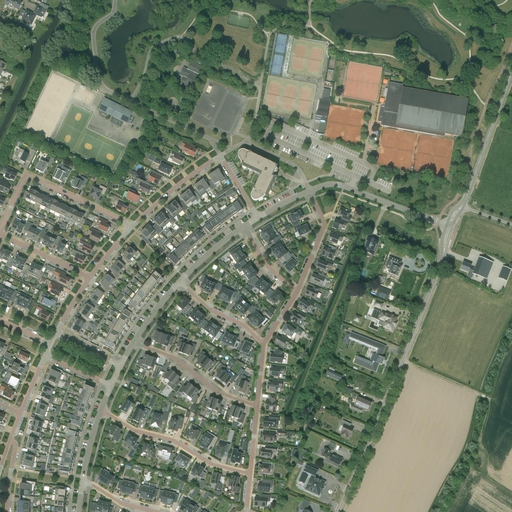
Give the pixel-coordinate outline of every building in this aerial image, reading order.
[(8,6),(8,5),(19,10),(22,3),(16,0),(6,0),(4,4),(8,6)] [(36,15),(43,19),(47,10),(39,6),(37,5),(33,13),(26,10),(21,20),(27,23),(26,26),(30,28),(36,15)] [(203,68),(191,62),(187,69),(183,67),(180,76),(183,77),(180,85),(192,90),(203,68)] [(403,85),(389,82),(384,108),(380,107),(378,122),(382,122),(381,126),(444,137),(445,134),(462,137),(469,99),(403,87),(403,85)] [(330,102),(330,99),(329,98),(330,92),(327,91),(326,98),(323,97),(322,101),(321,101),(319,111),(317,111),(315,121),(326,123),(329,102),(330,102)] [(104,98),(99,110),(127,124),(133,112),(104,98)] [(183,152),(194,157),(197,151),(190,147),(191,145),(184,141),(182,147),(185,148),(183,152)] [(16,156),(14,159),(21,162),(21,161),(24,163),(26,162),(27,161),(30,163),(36,152),(33,150),(31,149),(29,153),(19,149),(18,152),(16,152),(14,155),(16,156)] [(257,201),(258,200),(264,197),(265,196),(266,196),(275,177),(273,176),(278,166),(271,163),(269,161),(268,163),(248,154),(249,153),(244,150),(243,150),(242,150),(241,150),(240,151),(239,152),(238,153),(238,154),(238,155),(238,156),(242,163),(243,164),(243,165),(263,174),(255,190),(254,190),(251,194),(251,195),(251,196),(251,197),(252,197),(252,198),(252,199),(253,200),(254,200),(255,201),(256,201),(257,201)] [(182,162),(183,162),(184,160),(178,157),(180,154),(173,151),(169,158),(173,160),(172,162),(180,166),(182,162)] [(169,175),(172,169),(161,163),(162,160),(156,157),(154,162),(161,166),(158,170),(159,170),(159,171),(165,174),(165,173),(169,175)] [(40,173),(43,174),(46,169),(49,162),(52,164),(54,159),(51,158),(50,160),(47,158),(45,163),(40,160),(39,164),(38,163),(35,168),(36,169),(36,170),(40,172),(40,173)] [(12,169),(5,166),(1,164),(0,167),(3,169),(2,172),(4,173),(4,174),(6,175),(5,178),(9,180),(10,179),(14,181),(16,175),(10,172),(12,169)] [(57,169),(53,178),(62,182),(64,177),(67,179),(70,173),(67,171),(68,169),(63,167),(61,171),(57,169)] [(151,174),(148,180),(158,185),(161,178),(157,177),(157,176),(158,173),(151,170),(150,174),(151,174)] [(219,181),(220,183),(225,180),(226,181),(228,180),(224,173),(222,175),(218,170),(214,173),(219,181)] [(210,183),(214,189),(216,188),(214,185),(219,181),(214,173),(209,176),(212,181),(210,183)] [(72,187),(76,189),(77,188),(80,190),(82,184),(85,186),(88,180),(82,177),(81,179),(80,180),(76,178),(75,180),(74,180),(72,184),(73,185),(72,187)] [(9,191),(10,187),(7,186),(6,185),(7,182),(1,179),(0,180),(0,190),(7,194),(7,193),(8,193),(9,191)] [(138,184),(136,188),(136,189),(138,190),(148,195),(151,189),(148,187),(150,184),(138,179),(136,183),(138,184)] [(214,189),(210,183),(207,185),(204,180),(199,183),(205,191),(210,188),(212,191),(214,189)] [(206,193),(205,191),(199,183),(194,187),(198,191),(195,193),(200,199),(202,198),(202,197),(206,193)] [(90,196),(98,200),(101,193),(104,194),(107,189),(101,186),(98,190),(94,188),(90,196)] [(127,196),(127,197),(126,199),(136,204),(139,198),(134,195),(136,192),(130,189),(128,193),(129,193),(128,196),(127,196)] [(31,201),(36,191),(33,190),(32,191),(30,190),(29,193),(26,191),(22,199),(25,200),(26,198),(31,201)] [(185,194),(191,202),(195,198),(198,201),(200,199),(195,193),(193,195),(189,190),(185,194)] [(36,203),(41,194),(36,191),(31,201),(36,203)] [(41,205),(45,196),(41,194),(36,203),(41,205)] [(182,204),(187,210),(189,208),(186,205),(191,202),(185,194),(180,198),(184,202),(182,204)] [(46,208),(50,198),(45,196),(41,205),(46,208)] [(118,205),(116,209),(117,209),(117,210),(120,212),(121,211),(125,213),(126,213),(127,213),(128,211),(127,210),(128,207),(119,203),(120,200),(114,197),(112,202),(118,205)] [(51,210),(55,201),(50,198),(46,208),(51,210)] [(246,208),(240,198),(236,200),(237,202),(232,205),(238,214),(246,208)] [(55,212),(60,203),(55,201),(51,210),(55,212)] [(187,210),(182,204),(179,206),(175,201),(171,205),(179,214),(183,211),(184,212),(187,210)] [(60,215),(65,206),(60,203),(55,212),(60,215)] [(175,223),(177,221),(174,218),(179,214),(171,205),(167,209),(170,214),(168,216),(173,221),(174,221),(175,223)] [(228,208),(233,217),(238,214),(232,205),(228,208)] [(65,217),(70,208),(65,206),(60,215),(65,217)] [(70,219),(75,210),(70,208),(65,217),(70,219)] [(223,212),(229,220),(233,217),(228,208),(223,212)] [(341,208),(338,214),(344,217),(343,220),(349,222),(352,217),(349,216),(351,212),(341,208)] [(75,222),(79,213),(75,210),(70,219),(75,222)] [(189,219),(199,213),(197,210),(187,216),(189,219)] [(217,214),(224,223),(229,220),(223,212),(222,210),(217,214)] [(302,216),(303,215),(301,210),(295,213),(290,216),(292,220),(291,221),(293,226),(299,223),(298,220),(303,218),(302,216)] [(79,213),(75,222),(80,224),(79,226),(82,228),(85,220),(83,219),(84,215),(79,213)] [(158,217),(166,226),(170,222),(171,223),(173,221),(168,216),(166,218),(162,213),(158,217)] [(212,217),(220,227),(224,223),(217,214),(212,217)] [(16,232),(20,223),(16,221),(17,217),(15,215),(11,223),(14,224),(11,230),(15,232),(15,231),(16,232)] [(163,231),(162,230),(166,226),(158,217),(153,221),(157,225),(155,228),(161,233),(163,231)] [(209,222),(215,230),(220,227),(212,217),(207,221),(209,223),(209,222)] [(107,233),(108,230),(109,230),(110,228),(110,227),(105,224),(106,221),(100,218),(98,223),(101,225),(99,229),(107,233)] [(333,227),(341,231),(342,228),(345,230),(346,227),(348,222),(342,219),(340,222),(335,220),(333,227)] [(26,230),(30,223),(27,221),(26,223),(21,221),(20,223),(16,232),(17,232),(17,233),(21,235),(24,229),(26,230)] [(202,229),(208,236),(215,230),(209,222),(209,223),(204,226),(205,227),(202,229)] [(261,236),(263,239),(276,231),(274,227),(271,222),(264,227),(266,230),(261,233),(262,235),(261,236)] [(32,239),(36,230),(31,228),(33,224),(30,223),(26,230),(29,231),(26,237),(30,239),(31,238),(32,239)] [(153,238),(157,234),(159,235),(161,233),(155,228),(153,230),(149,225),(145,230),(153,238)] [(305,234),(311,232),(308,226),(307,227),(306,225),(301,228),(300,225),(294,227),(296,233),(298,232),(300,236),(305,234)] [(47,246),(51,238),(52,237),(47,234),(49,230),(47,228),(46,230),(45,230),(42,238),(45,239),(42,245),(46,247),(46,246),(47,246)] [(98,243),(100,241),(101,241),(102,239),(101,238),(102,237),(95,234),(97,231),(91,228),(89,232),(92,234),(90,239),(98,243)] [(42,238),(45,230),(43,229),(41,233),(36,230),(32,239),(33,240),(32,240),(36,242),(39,236),(42,238)] [(194,234),(201,242),(208,236),(202,229),(200,232),(199,231),(194,234)] [(141,234),(145,238),(143,240),(149,245),(151,243),(149,242),(153,238),(145,230),(141,234)] [(275,243),(280,240),(282,239),(279,234),(278,234),(276,231),(263,239),(266,243),(267,242),(268,244),(273,241),(275,243)] [(189,237),(196,246),(201,242),(194,234),(193,233),(189,237)] [(328,241),(337,245),(339,240),(341,242),(344,236),(338,234),(336,237),(331,235),(328,241)] [(57,245),(61,237),(58,236),(56,240),(51,238),(47,246),(48,247),(48,248),(52,250),(55,244),(57,245)] [(67,249),(66,248),(68,243),(63,241),(64,239),(61,237),(57,245),(60,246),(57,251),(58,252),(58,253),(62,254),(63,254),(64,252),(66,252),(67,249)] [(184,241),(192,250),(196,246),(189,237),(184,241)] [(374,255),(379,242),(367,237),(362,251),(374,255)] [(90,254),(93,248),(91,247),(92,244),(87,241),(82,239),(80,242),(82,243),(81,248),(83,249),(82,250),(90,254)] [(274,255),(284,249),(281,245),(283,244),(280,240),(275,243),(276,246),(271,249),(273,251),(272,252),(274,255)] [(181,246),(188,253),(192,250),(184,241),(180,245),(181,246)] [(177,250),(184,257),(188,253),(181,246),(177,250)] [(321,255),(332,259),(335,252),(335,251),(336,248),(331,246),(329,249),(324,247),(321,255)] [(234,259),(244,253),(241,249),(240,250),(239,248),(236,250),(234,247),(228,252),(231,255),(231,254),(234,259)] [(136,257),(140,253),(134,248),(132,250),(129,248),(128,248),(125,251),(132,258),(134,255),(136,257)] [(156,252),(160,256),(164,251),(161,248),(156,252)] [(286,260),(291,256),(288,251),(286,252),(284,249),(274,255),(276,259),(277,258),(278,260),(283,257),(286,260)] [(9,267),(12,260),(10,258),(12,252),(9,250),(8,251),(7,251),(3,259),(8,262),(6,266),(9,267)] [(82,265),(85,259),(83,258),(84,255),(74,250),(71,255),(76,258),(74,261),(82,265)] [(173,254),(180,261),(184,257),(177,250),(173,254)] [(123,261),(129,266),(132,262),(130,260),(132,258),(125,251),(122,255),(123,255),(122,256),(125,259),(123,261)] [(236,270),(238,269),(237,269),(246,263),(244,261),(246,259),(245,257),(246,256),(244,253),(234,259),(237,264),(234,266),(236,270)] [(164,260),(173,268),(180,261),(173,254),(169,258),(167,257),(164,260)] [(291,256),(286,260),(289,263),(285,267),(286,269),(285,269),(290,273),(294,269),(293,269),(297,265),(294,261),(296,258),(292,254),(291,256)] [(18,267),(22,258),(21,258),(22,257),(18,255),(15,261),(12,260),(9,267),(12,268),(13,264),(18,267)] [(386,266),(390,268),(388,273),(398,277),(402,267),(400,266),(401,262),(389,257),(386,266)] [(469,272),(467,277),(472,279),(474,274),(483,278),(490,261),(479,257),(474,268),(470,267),(471,265),(463,262),(461,269),(469,272)] [(24,274),(28,267),(25,266),(28,260),(24,258),(24,259),(22,258),(18,267),(17,269),(22,271),(21,273),(24,274)] [(319,260),(317,267),(320,269),(320,270),(325,272),(326,268),(329,269),(329,268),(331,269),(334,263),(327,260),(326,263),(319,260)] [(113,265),(121,271),(123,269),(125,270),(129,266),(123,261),(121,263),(118,261),(117,262),(116,261),(113,265)] [(33,276),(38,266),(37,265),(37,264),(33,262),(30,268),(28,267),(24,274),(27,276),(28,274),(33,276)] [(245,275),(255,268),(252,265),(251,266),(250,264),(247,266),(246,263),(237,269),(238,269),(240,273),(242,271),(245,275)] [(38,266),(33,276),(37,278),(36,280),(40,282),(43,274),(40,273),(43,267),(39,265),(39,266),(38,266)] [(112,275),(114,276),(118,280),(121,275),(119,274),(121,271),(113,265),(110,268),(111,269),(111,270),(114,272),(112,275)] [(511,270),(503,267),(498,278),(506,281),(511,270)] [(252,284),(257,279),(255,276),(258,274),(256,273),(257,272),(255,268),(245,275),(249,280),(250,281),(248,283),(250,285),(252,284)] [(68,286),(71,280),(65,277),(66,274),(56,269),(54,275),(59,278),(58,281),(68,286)] [(152,277),(159,284),(163,279),(161,277),(163,275),(158,270),(156,273),(156,272),(152,277)] [(310,281),(322,286),(325,279),(326,280),(327,277),(321,274),(320,277),(313,274),(310,281)] [(103,279),(111,285),(112,282),(115,284),(118,280),(114,276),(112,275),(110,277),(107,275),(106,276),(105,275),(103,279)] [(200,281),(203,283),(200,288),(202,289),(202,290),(206,292),(211,282),(207,280),(208,278),(203,275),(200,281)] [(148,282),(156,288),(159,284),(152,277),(148,282)] [(101,289),(108,294),(111,289),(109,287),(111,285),(103,279),(100,283),(101,283),(100,284),(103,286),(101,289)] [(260,291),(267,282),(264,279),(263,280),(262,279),(260,281),(257,279),(252,284),(255,287),(260,291)] [(63,292),(62,291),(63,291),(56,288),(58,285),(52,282),(49,288),(52,289),(50,293),(60,297),(61,294),(62,294),(63,292)] [(144,286),(152,292),(156,288),(148,282),(144,286)] [(217,290),(220,284),(216,282),(215,284),(211,282),(206,292),(209,294),(210,293),(212,294),(215,289),(217,290)] [(268,297),(272,291),(270,289),(272,287),(270,285),(271,284),(267,282),(260,291),(265,295),(268,297)] [(223,301),(228,290),(224,289),(225,287),(220,284),(217,290),(220,292),(218,297),(220,298),(219,299),(223,301)] [(1,285),(0,287),(0,294),(0,295),(0,296),(2,298),(2,299),(3,300),(4,300),(10,288),(5,285),(4,287),(1,285)] [(140,291),(148,297),(152,292),(144,286),(143,285),(139,289),(140,291)] [(308,288),(305,294),(316,299),(319,292),(320,289),(315,287),(314,289),(312,290),(308,288)] [(14,301),(18,293),(15,292),(15,291),(10,288),(4,300),(5,301),(6,301),(8,301),(10,302),(11,300),(14,301)] [(92,293),(101,299),(104,294),(106,296),(108,294),(101,289),(99,291),(96,289),(96,290),(95,290),(92,293)] [(378,289),(376,296),(387,300),(390,294),(378,289)] [(228,290),(223,301),(227,303),(227,302),(229,303),(232,297),(235,299),(238,293),(233,290),(232,292),(228,290)] [(137,295),(145,301),(148,297),(140,291),(137,295)] [(279,292),(277,291),(275,293),(272,291),(268,297),(266,298),(269,301),(271,299),(276,303),(280,298),(280,299),(284,294),(279,291),(279,292)] [(18,292),(18,293),(14,301),(17,302),(16,305),(18,306),(19,307),(20,307),(21,308),(27,296),(18,292)] [(55,307),(57,302),(52,300),(48,299),(50,296),(43,293),(41,297),(45,299),(43,304),(51,308),(52,306),(55,307)] [(91,303),(98,308),(100,305),(97,304),(101,299),(92,293),(90,297),(91,298),(90,299),(93,301),(91,303)] [(132,299),(141,306),(145,301),(137,295),(135,294),(132,299)] [(238,311),(246,303),(243,300),(245,299),(240,295),(236,300),(238,302),(234,306),(236,308),(235,309),(238,311)] [(31,309),(34,301),(31,300),(32,298),(27,296),(21,308),(22,308),(22,309),(24,308),(27,310),(28,307),(31,309)] [(182,310),(183,310),(181,312),(184,314),(190,307),(188,305),(190,303),(189,301),(189,300),(185,296),(182,300),(178,305),(178,306),(177,307),(177,308),(178,309),(178,310),(179,310),(180,310),(181,310),(182,310)] [(129,308),(136,313),(141,306),(132,299),(128,304),(130,305),(129,308)] [(314,304),(309,301),(307,304),(302,300),(298,306),(310,314),(314,308),(313,307),(314,304)] [(83,308),(91,314),(93,311),(95,312),(98,308),(91,303),(90,306),(87,304),(86,305),(85,304),(83,308)] [(255,308),(254,308),(251,304),(249,306),(246,303),(238,311),(241,314),(242,314),(244,315),(248,311),(250,313),(255,308)] [(38,306),(37,309),(40,310),(37,316),(47,321),(50,315),(44,312),(46,310),(38,306)] [(252,325),(260,316),(257,313),(259,312),(257,310),(259,309),(256,306),(254,308),(255,308),(250,313),(252,315),(248,319),(250,321),(249,322),(252,325)] [(82,318),(89,322),(90,320),(88,318),(91,314),(83,308),(80,312),(81,313),(81,314),(84,316),(82,318)] [(122,315),(131,321),(136,313),(129,308),(127,311),(124,309),(121,314),(122,315)] [(194,321),(202,312),(199,309),(198,310),(197,309),(194,311),(192,309),(185,315),(188,318),(190,316),(194,321)] [(202,327),(206,322),(204,320),(206,317),(204,316),(205,315),(202,312),(194,321),(199,325),(198,325),(202,327)] [(389,330),(390,330),(392,330),(394,326),(396,322),(395,322),(397,317),(388,314),(382,312),(379,319),(386,322),(384,327),(385,328),(385,329),(386,330),(387,330),(388,331),(389,330)] [(306,317),(301,313),(299,316),(294,313),(290,319),(298,324),(301,320),(303,321),(306,317)] [(119,320),(128,326),(131,321),(122,315),(119,320)] [(260,316),(252,325),(256,327),(258,328),(262,324),(264,326),(269,321),(265,317),(263,319),(260,316)] [(73,324),(82,329),(85,324),(87,325),(89,322),(82,318),(80,321),(77,319),(77,320),(76,320),(73,324)] [(114,324),(125,331),(128,326),(119,320),(117,319),(114,324)] [(210,334),(217,324),(213,322),(213,323),(211,321),(209,324),(206,322),(202,327),(205,330),(210,334)] [(82,329),(73,324),(71,328),(72,328),(72,329),(75,331),(73,334),(81,338),(83,333),(81,331),(82,329)] [(111,329),(121,336),(125,331),(114,324),(111,329)] [(218,340),(222,334),(219,332),(221,329),(219,328),(220,327),(217,324),(210,334),(214,337),(214,338),(218,340)] [(287,325),(283,331),(286,334),(291,337),(294,333),(300,337),(303,331),(298,328),(296,331),(290,327),(290,328),(287,325)] [(110,335),(118,340),(121,336),(111,329),(108,334),(110,335)] [(157,339),(155,343),(162,345),(165,335),(159,333),(160,332),(156,331),(154,338),(157,339)] [(228,345),(233,334),(229,332),(228,333),(226,332),(225,336),(222,334),(218,340),(222,342),(228,345)] [(374,370),(376,371),(379,363),(380,364),(382,358),(381,357),(385,347),(351,333),(349,338),(377,350),(372,364),(355,357),(353,362),(374,371),(374,370)] [(233,347),(236,349),(239,342),(236,341),(238,338),(236,337),(236,336),(233,334),(228,345),(233,347)] [(107,340),(116,345),(118,340),(110,335),(107,340)] [(175,337),(171,336),(171,337),(165,335),(162,345),(168,347),(169,343),(172,344),(175,337)] [(291,341),(283,337),(282,339),(278,337),(274,344),(278,347),(279,346),(282,348),(285,344),(288,346),(291,341)] [(180,339),(178,345),(181,346),(178,352),(184,354),(188,342),(180,339)] [(102,349),(111,353),(116,345),(107,340),(104,346),(102,349)] [(251,359),(252,352),(250,351),(251,349),(253,344),(248,341),(248,343),(246,342),(244,345),(241,343),(238,350),(242,351),(246,353),(245,355),(251,359)] [(194,351),(196,345),(188,342),(184,354),(189,356),(191,350),(194,351)] [(281,356),(282,352),(276,349),(274,355),(271,355),(270,362),(282,363),(283,356),(281,356)] [(26,363),(27,360),(28,360),(29,358),(29,357),(29,356),(28,356),(28,355),(27,355),(24,354),(25,353),(19,351),(18,353),(19,355),(20,355),(18,359),(26,363)] [(198,356),(201,358),(197,363),(202,367),(208,359),(205,356),(207,355),(202,351),(198,356)] [(138,366),(143,368),(144,365),(147,367),(151,357),(145,355),(143,361),(140,360),(138,366)] [(10,358),(4,356),(2,359),(8,362),(8,363),(12,365),(14,361),(10,359),(10,358)] [(151,357),(147,367),(151,368),(150,370),(155,372),(158,366),(155,365),(157,359),(151,357)] [(213,368),(217,363),(213,359),(211,361),(208,359),(202,367),(207,371),(211,366),(213,368)] [(8,372),(17,376),(19,374),(21,375),(24,369),(18,367),(19,366),(14,364),(11,369),(9,368),(8,372)] [(220,372),(216,377),(221,381),(227,374),(224,371),(226,368),(224,367),(225,367),(222,364),(218,370),(220,372)] [(285,373),(285,367),(278,366),(277,369),(271,369),(270,370),(269,369),(269,374),(270,374),(270,375),(274,376),(274,377),(279,377),(279,374),(282,374),(282,373),(285,373)] [(63,371),(55,368),(53,371),(51,370),(49,375),(60,380),(62,375),(61,375),(63,371)] [(328,369),(326,375),(340,381),(343,375),(328,369)] [(162,377),(165,379),(165,378),(170,382),(176,374),(172,370),(168,374),(166,372),(162,377)] [(17,377),(8,373),(6,377),(10,379),(8,383),(16,387),(19,381),(16,379),(17,377)] [(172,389),(174,390),(179,383),(177,381),(180,378),(176,374),(170,382),(167,385),(172,388),(172,389)] [(233,382),(238,377),(235,374),(232,378),(227,374),(221,381),(226,385),(231,380),(233,382)] [(57,384),(58,385),(60,380),(49,375),(47,380),(49,381),(48,384),(56,387),(57,384)] [(248,387),(249,383),(244,381),(245,377),(241,375),(237,381),(236,384),(239,385),(239,386),(241,386),(239,392),(245,394),(247,390),(248,390),(249,387),(248,387)] [(93,393),(94,389),(92,388),(94,385),(85,381),(84,385),(85,385),(83,390),(93,393)] [(271,392),(277,392),(278,388),(282,388),(283,381),(274,381),(274,384),(268,383),(267,390),(271,390),(271,392)] [(9,388),(2,384),(0,388),(0,390),(4,392),(2,396),(11,400),(14,393),(8,390),(9,388)] [(52,395),(54,390),(55,391),(56,387),(48,384),(47,387),(44,387),(42,392),(52,395)] [(179,391),(182,394),(183,392),(188,396),(194,387),(189,384),(185,388),(183,387),(179,391)] [(196,396),(199,391),(194,387),(188,396),(193,400),(192,401),(194,403),(198,398),(196,396)] [(55,396),(52,395),(42,392),(41,397),(43,398),(42,401),(52,404),(55,396)] [(266,401),(265,409),(276,410),(277,402),(276,402),(276,396),(270,395),(269,401),(266,401)] [(350,409),(361,413),(363,409),(368,411),(372,402),(358,396),(354,405),(352,404),(350,409)] [(204,402),(202,408),(206,409),(206,407),(212,409),(216,400),(210,397),(208,403),(204,402)] [(133,404),(127,400),(121,410),(126,414),(133,404)] [(220,407),(222,402),(216,400),(212,409),(218,411),(217,413),(221,414),(223,409),(220,407)] [(37,409),(46,412),(48,407),(51,408),(52,404),(42,401),(41,404),(39,403),(37,409)] [(227,410),(225,417),(228,418),(229,416),(235,418),(239,407),(236,406),(235,407),(232,406),(230,411),(227,410)] [(237,422),(243,424),(245,417),(242,416),(244,410),(241,409),(241,408),(239,407),(235,418),(238,419),(237,422)] [(37,418),(45,420),(46,417),(45,417),(46,412),(37,409),(35,414),(38,415),(37,418)] [(149,411),(145,409),(144,412),(137,409),(132,420),(139,423),(142,417),(146,418),(149,411)] [(159,428),(162,416),(154,414),(151,426),(159,428)] [(274,425),(277,425),(278,424),(279,416),(271,415),(271,419),(264,418),(264,425),(267,426),(267,427),(273,427),(274,425)] [(169,430),(177,432),(178,428),(181,429),(184,418),(178,417),(177,420),(171,419),(169,430)] [(32,426),(41,428),(43,423),(44,424),(45,420),(37,418),(36,421),(33,420),(32,426)] [(68,427),(77,430),(78,427),(81,427),(82,423),(72,420),(71,424),(69,423),(68,427)] [(351,424),(343,420),(339,430),(342,432),(341,436),(347,439),(349,435),(351,435),(353,429),(350,427),(351,424)] [(118,442),(121,436),(119,435),(122,430),(115,426),(115,427),(112,425),(110,430),(112,431),(110,435),(114,437),(113,439),(118,442)] [(43,437),(43,434),(40,433),(41,428),(32,426),(30,431),(33,432),(32,435),(43,437)] [(66,434),(68,435),(78,438),(79,433),(77,433),(77,430),(68,427),(66,434)] [(193,440),(196,435),(198,436),(202,430),(197,427),(196,430),(192,428),(189,433),(187,432),(185,436),(193,440)] [(274,442),(275,434),(263,432),(262,441),(263,441),(266,442),(267,441),(274,442)] [(132,448),(136,451),(139,445),(136,443),(138,440),(134,438),(132,436),(128,434),(124,441),(127,443),(126,444),(130,446),(130,445),(133,447),(132,448)] [(214,445),(218,438),(212,434),(210,437),(205,434),(204,437),(203,437),(201,440),(202,441),(199,445),(201,446),(201,447),(205,449),(207,450),(211,443),(214,445)] [(44,440),(44,438),(42,438),(43,437),(32,435),(31,438),(29,437),(28,443),(37,445),(40,445),(41,441),(42,441),(42,440),(44,440)] [(28,452),(37,454),(37,451),(36,450),(37,445),(28,443),(26,448),(29,449),(28,452)] [(140,451),(143,451),(142,452),(146,453),(146,456),(153,458),(155,450),(152,449),(153,446),(149,445),(149,444),(146,443),(145,444),(143,448),(141,448),(140,451)] [(221,458),(222,458),(223,458),(224,452),(228,453),(230,445),(226,444),(221,443),(220,445),(219,445),(218,448),(217,448),(216,452),(217,452),(216,456),(217,456),(218,457),(221,458)] [(162,458),(169,460),(172,461),(175,454),(171,452),(171,449),(160,447),(158,455),(163,457),(162,458)] [(276,453),(277,447),(270,447),(270,450),(261,449),(260,457),(264,457),(265,458),(267,458),(268,457),(271,458),(271,454),(273,452),(276,453)] [(321,447),(318,454),(321,455),(321,456),(330,460),(329,463),(339,467),(340,465),(341,464),(342,463),(341,461),(342,459),(329,453),(331,451),(321,447)] [(242,454),(237,453),(238,451),(233,450),(231,461),(232,461),(231,463),(235,464),(235,462),(240,464),(242,454)] [(24,460),(34,462),(35,457),(36,457),(37,454),(28,452),(27,455),(25,455),(24,460)] [(180,454),(175,461),(178,463),(177,466),(181,468),(183,466),(186,468),(190,461),(180,454)] [(34,462),(24,460),(23,466),(26,466),(25,470),(34,471),(34,469),(34,468),(33,467),(34,462)] [(262,476),(263,473),(269,474),(269,470),(272,470),(273,464),(270,464),(266,463),(265,466),(259,466),(258,475),(262,476)] [(196,465),(191,471),(192,472),(191,473),(191,474),(194,476),(196,476),(196,475),(199,477),(202,479),(206,474),(203,472),(204,469),(201,467),(200,468),(196,465)] [(313,493),(312,493),(314,494),(315,495),(316,496),(318,496),(318,495),(319,496),(321,492),(322,492),(324,487),(323,486),(325,482),(315,477),(317,471),(306,466),(299,481),(304,483),(308,476),(311,477),(305,490),(313,493)] [(59,471),(58,475),(67,476),(67,473),(70,473),(70,469),(61,467),(60,471),(59,471)] [(101,469),(97,476),(100,477),(98,480),(100,481),(99,482),(103,484),(108,475),(110,473),(104,470),(104,471),(101,469)] [(183,470),(179,476),(180,476),(179,479),(182,480),(187,472),(183,470)] [(211,483),(215,484),(216,485),(215,489),(221,491),(222,484),(219,484),(221,475),(220,473),(218,472),(217,474),(213,473),(213,476),(212,477),(211,479),(212,480),(211,483)] [(108,486),(110,484),(112,485),(117,479),(114,477),(113,478),(108,475),(103,484),(106,486),(106,485),(108,486)] [(230,482),(229,486),(233,487),(234,489),(233,492),(239,494),(240,488),(237,487),(239,478),(231,476),(230,479),(229,482),(230,482)] [(258,491),(268,492),(269,488),(272,488),(272,481),(263,480),(262,483),(261,483),(261,485),(258,485),(257,486),(257,488),(258,489),(258,491)] [(120,481),(118,488),(121,489),(120,492),(122,493),(122,494),(126,495),(129,482),(123,481),(123,482),(120,481)] [(35,486),(36,483),(27,482),(26,485),(21,484),(21,485),(20,485),(19,490),(31,491),(32,491),(33,490),(34,486),(35,486)] [(132,495),(132,492),(136,493),(137,485),(134,484),(135,483),(129,482),(126,495),(129,495),(132,495)] [(56,486),(55,489),(56,490),(55,495),(65,496),(66,493),(67,491),(63,490),(64,487),(56,486)] [(141,494),(140,497),(143,498),(142,499),(146,500),(149,487),(143,486),(143,487),(140,486),(138,493),(141,494)] [(156,498),(158,490),(155,490),(155,489),(149,487),(146,500),(150,501),(150,500),(152,500),(153,497),(156,498)] [(25,499),(34,500),(34,497),(30,497),(31,491),(19,490),(19,495),(20,495),(20,496),(25,496),(25,499)] [(158,499),(162,499),(161,502),(163,503),(163,504),(166,505),(170,492),(164,491),(163,492),(160,491),(158,499)] [(175,495),(175,494),(170,492),(166,505),(170,506),(170,505),(172,505),(173,502),(176,503),(178,495),(175,495)] [(260,507),(263,508),(263,507),(266,507),(266,502),(269,502),(270,496),(260,495),(260,497),(259,498),(255,498),(254,506),(260,507)] [(18,507),(30,508),(31,503),(34,503),(34,500),(25,499),(25,502),(19,502),(18,502),(18,507)] [(183,499),(179,505),(181,507),(180,510),(182,511),(181,511),(185,511),(191,503),(186,500),(183,499)] [(95,511),(102,511),(105,502),(101,501),(101,502),(98,501),(98,504),(95,504),(93,511),(95,511)] [(111,511),(112,508),(109,507),(110,504),(108,504),(108,503),(105,502),(102,511),(111,511)] [(309,511),(306,510),(309,505),(303,502),(300,508),(304,510),(303,511),(309,511)] [(196,511),(199,509),(196,507),(196,506),(191,503),(185,511),(196,511)]
